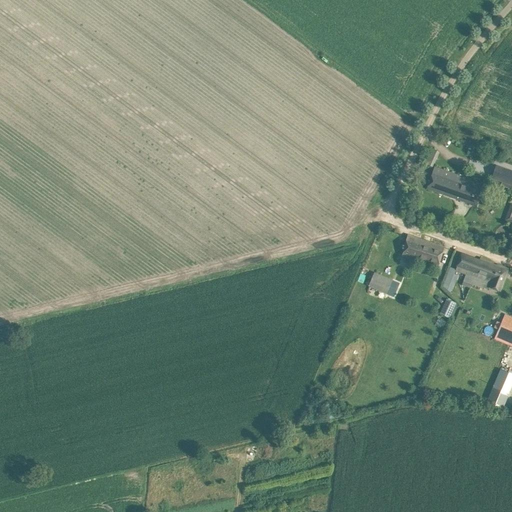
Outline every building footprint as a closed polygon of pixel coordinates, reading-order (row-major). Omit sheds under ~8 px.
[(434,167),(426,189),(476,207),(479,197),(481,191),(467,186),(470,179),(434,167)] [(501,182),(502,182),(511,185),(511,172),(506,170),(501,182)] [(440,257),(443,248),(408,236),(405,245),(401,259),(437,270),(440,257)] [(456,270),(455,271),(458,272),(466,275),(462,286),(470,289),(471,285),(472,284),(474,278),(490,284),(489,288),(499,292),(504,278),(508,269),(480,258),(479,261),(461,255),(458,264),(456,270)] [(457,276),(453,274),(454,273),(448,271),(443,287),(448,289),(448,291),(451,292),(457,276)] [(368,287),(386,294),(392,280),(374,273),(368,287)] [(432,301),(417,296),(414,306),(429,311),(432,301)] [(450,317),(458,303),(448,297),(440,312),(450,317)] [(497,322),(495,328),(499,329),(495,339),(511,345),(511,318),(504,316),(501,324),(497,322)]
